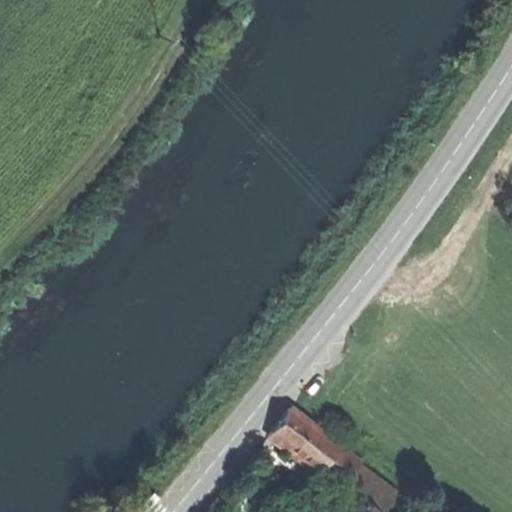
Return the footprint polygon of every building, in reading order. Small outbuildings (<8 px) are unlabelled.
[(285,407),(264,435),(286,451),(313,472),(314,470),(334,443),(285,407)] [(357,461),(334,443),(314,470),(338,487),(343,480),(356,463),(357,461)] [(365,469),(356,463),(343,480),(352,486),(357,479),(365,469)] [(393,491),(365,469),(357,479),(386,500),(393,491)] [(252,498),(268,510),(276,499),(260,487),(252,498)] [(138,503),(143,507),(151,497),(146,493),(138,503)]
